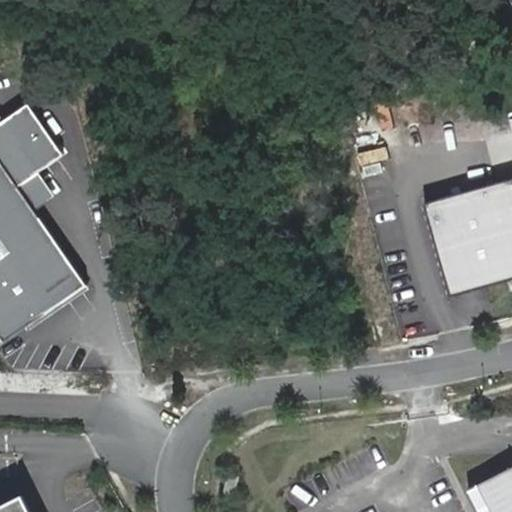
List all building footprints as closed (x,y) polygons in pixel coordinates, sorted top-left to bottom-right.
[(0,111),(0,329),(7,339),(87,284),(33,207),(56,191),(41,169),(67,152),(30,98),(3,116),(0,111)] [(511,176),(426,201),(452,294),(511,277),(511,176)] [(511,511),(511,467),(470,488),(481,511),(511,511)] [(240,478),(228,476),(225,494),(236,496),(240,478)] [(0,511),(35,511),(25,491),(0,502),(0,511)]
